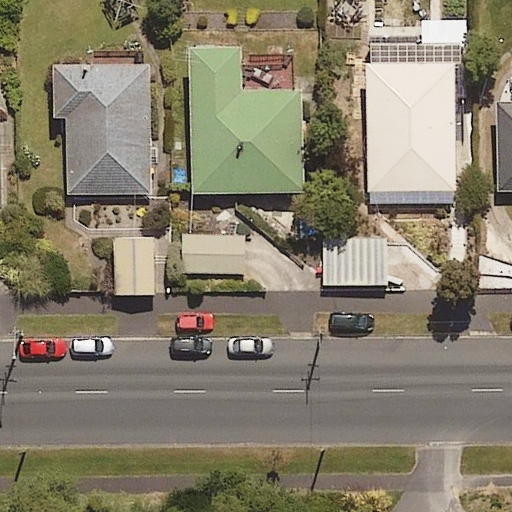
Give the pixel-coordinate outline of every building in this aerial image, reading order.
[(456,188),(453,36),(367,38),(369,189),(456,188)] [(303,187),(300,80),(296,81),(295,50),(241,52),(241,40),(188,41),(193,191),(303,187)] [(151,59),(55,58),(55,111),(65,111),(64,192),(149,193),(151,59)] [(511,187),(511,96),(498,97),(498,187),(511,187)] [(244,233),(184,231),(182,269),(243,272),(244,233)] [(151,232),(114,235),(118,292),(156,289),(151,232)] [(388,235),(324,234),(323,282),(387,283),(388,235)]
